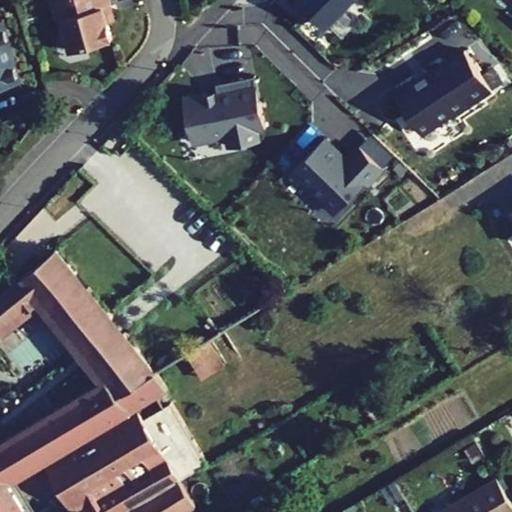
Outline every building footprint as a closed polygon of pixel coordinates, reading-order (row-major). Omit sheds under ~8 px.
[(116,0),(60,0),(64,18),(69,16),(78,49),(119,37),(111,9),(119,7),(116,0)] [(303,0),(326,22),(347,0),(303,0)] [(0,86),(30,78),(13,15),(0,18),(0,86)] [(419,77),(398,91),(425,130),(454,110),(456,113),(495,85),(467,46),(421,79),(419,77)] [(259,76),(238,79),(242,105),(263,102),(259,76)] [(221,89),(187,95),(194,140),(230,134),(232,146),(260,141),(258,129),(267,128),(263,102),(242,105),(238,79),(220,82),(221,89)] [(336,213),(382,166),(361,146),(347,160),(325,139),(294,171),(336,213)] [(10,434),(0,440),(0,488),(17,478),(55,455),(139,405),(167,389),(173,385),(164,368),(64,246),(27,277),(45,298),(110,376),(10,434)] [(27,277),(15,287),(32,308),(45,298),(27,277)] [(15,287),(0,299),(0,334),(32,308),(15,287)] [(185,352),(200,378),(225,364),(210,338),(185,352)] [(167,389),(139,405),(145,415),(172,399),(167,389)] [(37,511),(25,492),(0,507),(2,511),(125,511),(183,478),(203,466),(210,462),(172,399),(145,415),(139,405),(55,455),(86,507),(76,511),(37,511)] [(0,420),(0,440),(10,434),(0,420)] [(203,466),(183,478),(199,505),(219,492),(203,466)] [(17,478),(0,488),(0,507),(25,492),(17,478)] [(187,511),(199,505),(183,478),(125,511),(187,511)] [(511,511),(511,495),(503,479),(445,511),(511,511)]
